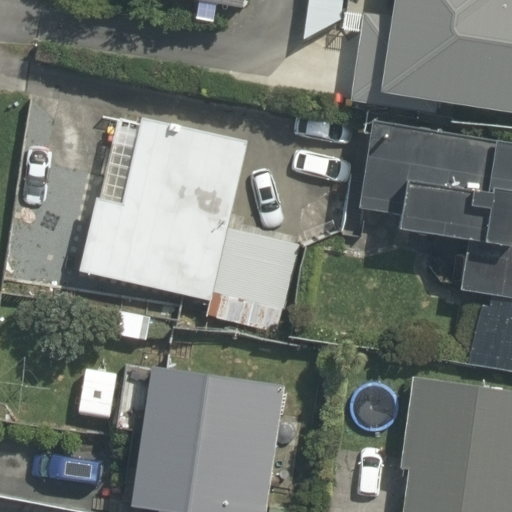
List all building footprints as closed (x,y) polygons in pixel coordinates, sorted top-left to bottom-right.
[(143,0),(240,11),(240,0),(143,0)] [(435,295),(453,296),(451,311),(464,312),(458,367),(511,372),(511,137),(361,123),(351,228),(393,232),(390,273),(436,278),(435,295)] [(228,228),(235,143),(129,135),(123,204),(88,201),(80,294),(285,311),(292,233),(228,228)] [(266,511),(279,386),(142,373),(128,511),(266,511)] [(511,511),(511,397),(402,390),(393,511),(511,511)]
